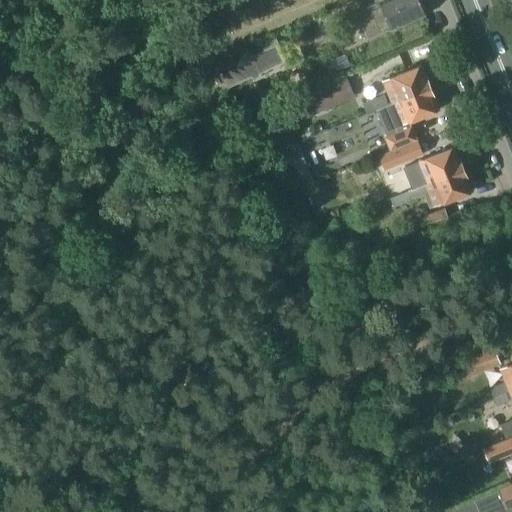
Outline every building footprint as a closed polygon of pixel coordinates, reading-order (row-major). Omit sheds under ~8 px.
[(369,39),(425,15),(418,0),(383,0),(357,12),(369,39)] [(262,77),(260,73),(285,62),(277,44),(216,71),(224,90),(253,77),(254,81),(262,77)] [(394,103),(433,87),(423,63),(384,78),(394,103)] [(346,76),(328,84),(335,100),(353,91),(346,76)] [(412,125),(411,121),(441,108),(433,87),(394,103),(377,110),(387,135),(384,136),(390,150),(406,144),(419,139),(413,124),(412,125)] [(367,113),(377,110),(389,105),(384,94),(363,103),(367,113)] [(106,132),(89,139),(94,151),(111,144),(106,132)] [(386,152),(382,153),(388,168),(424,153),(419,139),(406,144),(390,150),(386,152)] [(456,145),(406,165),(415,187),(426,183),(465,168),(456,145)] [(429,192),(425,194),(430,207),(467,193),(474,190),(465,168),(426,183),(429,192)] [(296,177),(301,187),(314,181),(310,171),(298,176),(296,177)] [(391,196),(395,206),(425,194),(429,192),(426,183),(415,187),(391,196)] [(445,207),(420,217),(425,230),(450,220),(445,207)] [(470,362),(457,368),(462,379),(474,373),(498,364),(494,353),(470,362)] [(510,391),(511,390),(511,363),(501,368),(510,391)] [(495,397),(506,392),(503,384),(492,389),(495,397)] [(506,392),(495,397),(498,405),(510,401),(506,392)] [(511,435),(511,419),(501,424),(506,438),(511,435)] [(511,437),(497,444),(502,458),(511,453),(511,437)] [(475,502),(462,507),(464,511),(508,511),(507,508),(511,505),(511,485),(475,500),(475,502)] [(418,507),(419,511),(431,511),(438,509),(435,501),(418,507)]
